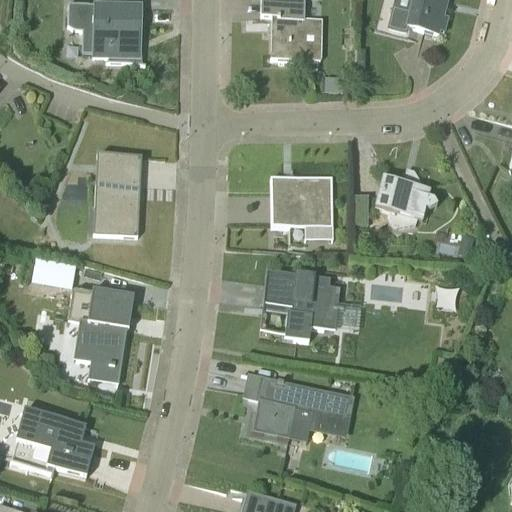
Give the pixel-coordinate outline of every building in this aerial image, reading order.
[(438,39),(439,35),(444,36),(447,21),(443,20),(447,0),(399,0),(413,4),(410,17),(394,13),(389,33),(406,37),(407,32),(438,39)] [(316,73),(317,39),(302,39),(303,2),(260,1),(259,22),(276,23),(275,37),(271,37),(271,64),(269,63),(269,65),(302,65),(302,73),(316,73)] [(136,68),(136,60),(139,60),(140,22),(141,22),(141,16),(140,16),(140,9),(138,8),(138,10),(93,9),(93,13),(88,13),(87,8),(67,8),(67,31),(72,34),(74,35),(82,36),(82,58),(92,58),(92,62),(107,62),(107,66),(105,66),(105,67),(127,68),(145,71),(145,69),(136,68)] [(87,240),(137,242),(139,201),(137,201),(137,190),(140,191),(140,187),(137,187),(138,167),(140,167),(141,163),(96,161),(94,210),(88,210),(87,240)] [(415,228),(416,225),(421,226),(429,197),(419,194),(420,187),(414,177),(404,183),(402,190),(381,185),(380,186),(384,187),(377,215),(390,218),(388,225),(395,234),(415,228)] [(271,184),(272,234),(331,233),(330,183),(295,184),(295,182),(291,182),(291,184),(271,184)] [(459,252),(458,259),(469,262),(472,250),(463,248),(459,252)] [(266,278),(265,287),(262,309),(262,317),(286,319),(283,344),(308,346),(309,333),(334,335),(337,294),(327,293),(328,285),(266,278)] [(94,298),(83,365),(119,370),(116,389),(117,389),(130,303),(94,298)] [(448,378),(449,363),(438,363),(437,378),(448,378)] [(347,425),(351,403),(240,381),(240,382),(264,387),(263,393),(251,390),(248,404),(257,406),(251,437),(288,444),(294,414),(347,425)] [(442,395),(426,395),(426,407),(442,407),(442,395)] [(462,408),(448,400),(441,412),(455,420),(462,408)] [(46,475),(47,470),(84,481),(93,452),(73,446),(78,431),(84,433),(85,432),(25,414),(21,429),(12,427),(7,445),(34,452),(29,471),(46,475)] [(295,511),(296,511),(247,496),(246,497),(251,498),(246,511),(295,511)]
